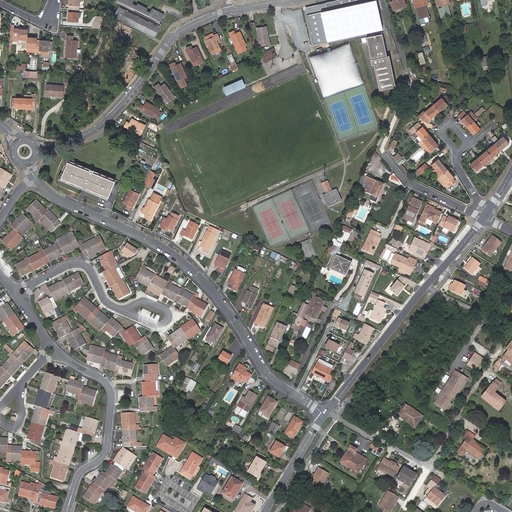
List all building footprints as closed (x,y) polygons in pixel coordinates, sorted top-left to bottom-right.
[(79,9),(79,0),(69,0),(69,8),(79,9)] [(132,0),(116,0),(116,1),(121,3),(117,11),(124,14),(122,17),(127,19),(132,9),(136,11),(132,20),(139,23),(140,22),(147,25),(146,26),(152,29),(153,28),(158,30),(162,23),(160,22),(164,14),(153,9),(151,13),(146,11),(147,8),(138,4),(137,6),(132,4),(133,0),(132,0)] [(377,0),(340,0),(305,7),(313,44),(383,30),(377,0)] [(394,3),(391,4),(393,10),(406,6),(403,0),(392,0),(393,1),(394,3)] [(415,0),(416,1),(413,2),(415,7),(418,19),(428,16),(425,5),(428,4),(426,0),(415,0)] [(448,5),(438,7),(440,17),(450,14),(448,5)] [(78,22),(79,9),(69,8),(68,17),(71,18),(70,21),(78,22)] [(117,11),(114,16),(156,35),(158,30),(153,28),(152,29),(146,26),(147,25),(140,22),(139,23),(132,20),(136,11),(132,9),(127,19),(122,17),(124,14),(117,11)] [(96,27),(103,27),(104,17),(97,16),(96,27)] [(22,48),(27,48),(27,41),(28,39),(28,31),(24,31),(25,29),(20,29),(20,28),(15,28),(15,25),(11,25),(10,41),(14,42),(18,42),(18,44),(22,44),(22,48)] [(266,27),(257,29),(260,46),(269,44),(266,27)] [(233,36),(232,32),(229,33),(238,53),(246,49),(245,45),(246,45),(240,32),(233,36)] [(207,41),(213,54),(221,50),(216,40),(219,39),(217,34),(214,35),(215,37),(207,41)] [(396,87),(389,56),(386,57),(385,57),(384,52),(386,52),(382,34),(367,37),(372,65),(374,65),(380,91),(396,87)] [(426,40),(424,34),(419,36),(425,56),(429,54),(426,40)] [(73,36),(67,36),(67,46),(68,47),(68,53),(66,53),(66,57),(76,58),(77,41),(73,40),(73,36)] [(37,38),(31,38),(31,39),(28,39),(27,41),(27,48),(27,52),(39,53),(40,50),(40,43),(40,40),(37,40),(37,38)] [(40,43),(40,50),(39,53),(39,57),(49,57),(49,51),(52,51),(53,41),(44,41),(44,43),(40,43)] [(349,42),(309,57),(323,98),(364,84),(349,42)] [(190,50),(189,47),(186,48),(194,66),(203,62),(197,47),(192,49),(190,50)] [(273,49),(261,55),(258,56),(259,58),(261,56),(264,62),(276,57),(273,51),(274,50),(273,49)] [(232,72),(239,69),(236,63),(229,66),(232,72)] [(174,67),(173,64),(170,65),(181,89),(187,86),(184,78),(187,77),(181,64),(176,66),(174,67)] [(241,79),(222,87),(226,95),(245,87),(241,79)] [(159,88),(157,85),(155,87),(163,99),(164,98),(167,102),(173,98),(170,94),(171,93),(165,84),(161,87),(159,88)] [(64,96),(65,86),(47,85),(46,95),(64,96)] [(32,96),(25,95),(24,98),(24,107),(27,107),(27,109),(31,109),(32,108),(35,108),(36,95),(32,94),(32,96)] [(431,102),(433,105),(434,105),(439,111),(447,104),(439,95),(431,102)] [(24,107),(24,98),(13,98),(12,106),(16,106),(16,108),(20,108),(20,107),(24,107)] [(143,109),(140,107),(139,109),(158,120),(162,113),(158,111),(159,109),(147,102),(145,106),(143,109)] [(424,110),(417,116),(426,123),(429,123),(431,118),(439,111),(434,105),(426,111),(424,110)] [(478,118),(486,111),(482,107),(474,113),(478,118)] [(458,116),(468,127),(474,121),(476,120),(470,113),(467,115),(464,111),(458,116)] [(72,118),(72,120),(72,121),(73,122),(74,123),(75,124),(76,124),(78,124),(79,123),(80,122),(80,121),(80,119),(80,118),(79,117),(78,116),(77,116),(75,116),(74,116),(73,117),(72,118)] [(129,126),(126,124),(125,127),(140,134),(145,125),(132,119),(130,123),(129,126)] [(474,121),(468,127),(471,131),(471,130),(472,131),(471,132),(474,134),(481,128),(474,121)] [(149,126),(157,131),(157,126),(151,122),(149,126)] [(422,140),(429,134),(423,127),(422,128),(418,123),(410,130),(412,133),(415,131),(422,140)] [(438,145),(429,134),(422,140),(432,150),(438,145)] [(503,136),(495,143),(501,150),(509,143),(503,136)] [(422,140),(420,142),(429,153),(432,150),(422,140)] [(501,150),(495,143),(487,150),(492,157),(501,150)] [(492,157),(487,150),(479,157),(484,164),(492,157)] [(405,161),(401,157),(396,161),(400,165),(405,161)] [(484,164),(479,157),(471,164),(476,171),(484,164)] [(448,170),(439,159),(432,165),(435,169),(441,175),(448,170)] [(67,166),(69,163),(90,171),(91,170),(67,160),(66,165),(67,166)] [(94,171),(91,170),(90,171),(69,163),(67,166),(66,165),(62,174),(64,175),(62,178),(109,197),(116,181),(94,173),(94,171)] [(425,163),(417,170),(420,174),(429,167),(425,163)] [(5,187),(11,176),(0,168),(0,188),(1,189),(3,185),(5,187)] [(432,171),(438,178),(441,175),(435,169),(432,171)] [(451,173),(448,170),(437,178),(449,192),(458,184),(455,182),(456,181),(450,174),(451,173)] [(116,180),(94,171),(94,173),(116,181),(116,180)] [(149,187),(156,173),(151,171),(144,184),(149,187)] [(160,175),(156,173),(149,187),(153,189),(160,175)] [(64,175),(62,174),(60,180),(108,199),(109,197),(62,178),(64,175)] [(360,191),(367,176),(363,174),(356,189),(360,191)] [(405,187),(393,174),(387,180),(404,188),(405,187)] [(367,176),(360,191),(372,196),(370,200),(376,203),(384,185),(367,176)] [(332,191),(328,181),(322,183),(326,194),(323,195),(329,208),(341,202),(336,189),(332,191)] [(139,194),(130,190),(124,203),(128,205),(127,208),(131,210),(139,194)] [(152,201),(158,204),(162,197),(155,194),(152,201)] [(422,202),(413,198),(404,219),(413,223),(417,215),(415,214),(416,212),(417,213),(422,202)] [(152,201),(149,199),(145,208),(143,212),(147,215),(146,217),(151,220),(158,204),(152,201)] [(35,220),(37,223),(40,220),(46,214),(43,211),(45,209),(36,200),(27,209),(36,219),(35,220)] [(432,209),(427,207),(419,222),(426,225),(428,221),(437,225),(441,215),(434,212),(431,210),(432,209)] [(58,220),(49,211),(48,212),(46,214),(40,220),(52,232),(60,225),(57,222),(58,220)] [(164,226),(163,228),(168,231),(169,228),(172,229),(179,216),(172,212),(170,215),(169,215),(167,219),(164,217),(161,225),(162,225),(164,226)] [(32,223),(23,213),(13,223),(15,225),(12,227),(14,229),(20,235),(32,223)] [(453,221),(454,219),(449,217),(444,230),(448,232),(453,234),(458,223),(455,222),(453,221)] [(199,226),(191,222),(186,231),(183,230),(180,236),(183,237),(184,235),(192,239),(199,226)] [(22,237),(34,225),(32,223),(20,235),(22,237)] [(339,236),(346,240),(347,240),(347,239),(350,240),(352,235),(350,234),(352,230),(344,226),(339,236)] [(204,249),(203,252),(208,254),(219,231),(212,228),(210,233),(207,232),(200,247),(204,249)] [(22,237),(20,235),(14,229),(5,239),(6,240),(4,243),(11,251),(23,239),(22,237)] [(382,235),(373,230),(370,237),(370,239),(368,243),(366,244),(363,251),(374,256),(377,249),(377,248),(378,245),(379,245),(382,239),(380,238),(382,235)] [(77,242),(72,232),(56,240),(58,243),(63,252),(64,254),(76,248),(75,246),(78,244),(77,242)] [(99,236),(83,245),(79,246),(85,256),(88,254),(89,256),(106,248),(99,236)] [(431,245),(414,238),(408,252),(425,259),(431,245)] [(499,245),(491,238),(481,250),(489,257),(499,245)] [(334,239),(331,244),(332,244),(342,249),(344,244),(337,240),(334,239)] [(309,240),(299,244),(305,260),(316,255),(309,240)] [(63,252),(58,243),(43,251),(48,260),(49,262),(61,256),(60,254),(63,252)] [(130,243),(124,252),(134,259),(140,250),(130,243)] [(342,249),(332,244),(328,253),(337,257),(331,269),(345,276),(351,263),(338,258),(342,249)] [(43,251),(41,247),(38,249),(40,253),(28,258),(33,268),(34,270),(46,264),(45,262),(48,260),(43,251)] [(113,255),(111,251),(103,255),(100,257),(102,260),(101,261),(106,271),(114,266),(117,265),(112,255),(113,255)] [(223,273),(231,256),(223,252),(222,256),(220,255),(215,266),(216,266),(215,269),(223,273)] [(280,256),(272,252),(270,257),(278,260),(280,256)] [(399,270),(410,274),(413,265),(415,266),(417,261),(410,258),(409,260),(395,254),(391,264),(400,268),(399,270)] [(33,268),(28,258),(27,257),(24,259),(25,260),(15,265),(21,277),(30,272),(30,270),(33,268)] [(473,258),(464,269),(472,275),(475,271),(478,273),(482,269),(479,266),(481,264),(473,258)] [(125,280),(117,265),(114,266),(122,282),(123,281),(125,280)] [(113,286),(122,282),(114,266),(106,271),(104,271),(106,275),(104,275),(111,288),(112,287),(113,286)] [(236,270),(235,270),(231,280),(232,280),(230,284),(233,286),(232,289),(237,291),(244,274),(243,273),(245,270),(238,267),(236,270)] [(154,277),(155,275),(145,270),(142,268),(139,273),(137,277),(140,279),(139,281),(149,286),(154,277)] [(374,274),(364,270),(353,294),(364,298),(374,274)] [(64,282),(69,292),(84,284),(79,275),(75,277),(74,275),(63,281),(64,282)] [(168,282),(155,275),(154,277),(167,285),(168,282)] [(162,292),(167,285),(154,277),(149,286),(152,289),(151,291),(160,296),(161,294),(162,292)] [(410,281),(401,277),(391,290),(398,295),(410,281)] [(451,285),(449,290),(464,297),(467,291),(463,290),(465,285),(455,280),(454,284),(453,286),(451,285)] [(123,281),(122,282),(113,286),(115,289),(113,290),(118,300),(130,294),(123,281)] [(47,288),(52,298),(54,300),(69,292),(64,282),(60,284),(59,282),(47,288)] [(165,296),(174,301),(175,300),(175,298),(180,290),(171,284),(168,282),(167,285),(162,292),(166,294),(165,296)] [(258,290),(252,287),(249,292),(248,291),(243,302),(247,304),(246,307),(251,309),(257,296),(255,295),(258,290)] [(181,289),(180,290),(175,298),(180,301),(179,302),(188,307),(188,306),(193,297),(194,296),(184,291),(181,289)] [(375,302),(378,294),(371,291),(368,299),(375,302)] [(48,297),(38,302),(44,314),(57,307),(54,300),(52,298),(49,299),(48,297)] [(197,299),(193,297),(188,306),(192,308),(190,311),(201,317),(208,306),(197,299)] [(322,306),(324,303),(313,298),(306,313),(305,314),(312,317),(310,322),(314,324),(315,322),(321,325),(322,322),(316,319),(320,310),(326,313),(328,309),(322,306)] [(86,302),(83,299),(76,307),(75,308),(88,319),(95,311),(97,309),(87,300),(86,302)] [(0,303),(0,315),(4,321),(15,314),(7,303),(6,305),(3,301),(0,304),(0,303)] [(385,304),(379,301),(370,319),(379,323),(381,318),(384,313),(386,309),(383,308),(385,304)] [(263,310),(261,309),(255,324),(264,328),(273,308),(266,305),(263,310)] [(74,309),(87,320),(88,319),(75,308),(74,309)] [(293,324),(299,327),(305,314),(306,313),(300,310),(296,317),(295,320),(293,324)] [(88,319),(101,330),(110,320),(100,312),(98,314),(95,311),(88,319)] [(15,314),(4,321),(12,333),(10,334),(12,337),(23,329),(20,325),(22,324),(15,314)] [(295,320),(296,317),(290,314),(287,321),(293,324),(295,320)] [(68,334),(72,332),(63,317),(55,322),(57,325),(55,327),(61,338),(68,334)] [(347,331),(350,323),(338,318),(335,326),(347,331)] [(88,319),(87,320),(86,321),(99,332),(101,330),(88,319)] [(110,320),(101,330),(105,333),(106,331),(114,338),(123,328),(115,321),(113,322),(110,320)] [(188,339),(200,330),(193,320),(190,322),(189,322),(181,328),(188,339)] [(276,348),(286,327),(277,323),(270,337),(272,338),(269,344),(268,347),(273,350),(275,347),(276,348)] [(205,341),(210,344),(212,341),(215,343),(221,332),(219,331),(221,327),(215,324),(205,341)] [(375,329),(366,324),(359,337),(357,341),(366,345),(375,329)] [(174,348),(188,339),(181,328),(170,336),(171,338),(169,340),(169,341),(173,346),(174,348)] [(78,330),(78,329),(72,332),(68,334),(70,337),(68,339),(75,350),(86,344),(80,333),(78,330)] [(131,347),(134,344),(141,339),(135,330),(133,332),(131,329),(127,331),(122,335),(131,347)] [(134,344),(143,356),(153,349),(154,349),(147,339),(145,341),(143,338),(141,339),(134,344)] [(339,346),(329,341),(325,347),(336,353),(339,346)] [(511,341),(506,349),(508,350),(503,357),(511,365),(511,364),(511,341)] [(24,342),(13,355),(21,362),(23,363),(31,354),(29,352),(32,349),(24,342)] [(105,352),(105,351),(90,348),(87,359),(92,360),(91,362),(102,364),(105,352)] [(159,356),(167,367),(177,360),(179,363),(183,360),(174,348),(171,350),(170,349),(159,356)] [(354,353),(347,349),(342,358),(350,362),(354,353)] [(115,370),(118,360),(119,357),(108,355),(109,353),(105,352),(102,364),(105,365),(105,368),(115,370)] [(195,363),(199,355),(195,352),(190,360),(195,363)] [(231,357),(223,352),(219,359),(227,364),(231,357)] [(12,354),(11,353),(8,355),(10,357),(1,367),(9,374),(11,376),(20,367),(18,365),(21,362),(13,355),(12,354)] [(486,360),(475,353),(466,366),(478,373),(486,360)] [(131,377),(131,376),(134,364),(118,360),(115,370),(115,371),(119,372),(119,373),(131,377)] [(300,365),(291,361),(289,366),(298,370),(300,365)] [(195,363),(192,370),(197,372),(201,365),(195,363)] [(317,363),(309,378),(311,379),(313,374),(329,382),(332,376),(329,375),(333,366),(328,364),(327,367),(321,364),(321,365),(317,363)] [(252,375),(245,372),(247,369),(240,364),(232,378),(237,381),(239,382),(242,378),(244,380),(248,382),(252,375)] [(155,382),(157,382),(157,365),(144,365),(144,378),(147,378),(147,382),(155,382)] [(511,371),(511,370),(501,365),(499,370),(510,376),(511,371)] [(9,374),(1,367),(0,368),(0,388),(9,379),(7,377),(9,374)] [(469,380),(455,370),(433,404),(448,413),(469,380)] [(41,390),(51,393),(53,393),(57,381),(60,383),(60,381),(69,383),(70,381),(48,374),(47,378),(44,377),(41,389),(41,390)] [(189,383),(185,388),(191,392),(196,383),(191,379),(191,380),(187,378),(186,379),(185,381),(189,383)] [(76,399),(79,400),(82,389),(83,387),(84,385),(79,384),(80,382),(70,379),(70,381),(69,383),(66,392),(77,395),(76,399)] [(153,397),(159,396),(159,392),(156,392),(155,382),(147,382),(145,382),(142,382),(143,393),(145,393),(145,397),(153,397)] [(499,387),(493,383),(482,397),(498,410),(505,402),(494,393),(499,387)] [(93,404),(97,391),(87,388),(86,390),(82,389),(79,400),(93,404)] [(46,409),(51,393),(41,390),(40,393),(38,393),(34,406),(38,407),(40,407),(46,409)] [(251,406),(257,396),(249,391),(244,398),(243,400),(241,398),(236,407),(247,413),(251,406)] [(142,412),(157,411),(157,407),(153,407),(153,397),(145,397),(143,397),(139,397),(140,408),(142,408),(142,412)] [(276,402),(268,397),(260,411),(268,416),(276,402)] [(423,416),(405,404),(397,415),(415,428),(423,416)] [(33,422),(45,426),(50,411),(46,409),(40,407),(39,411),(37,410),(33,422)] [(136,429),(140,429),(139,425),(136,425),(135,413),(122,413),(123,426),(124,426),(124,430),(136,429)] [(303,421),(294,416),(284,433),(293,438),(303,421)] [(81,433),(91,437),(92,433),(95,433),(99,421),(86,417),(81,433)] [(43,440),(41,439),(45,426),(33,422),(29,435),(31,436),(29,439),(40,443),(44,444),(45,440),(43,440)] [(279,426),(273,422),(268,429),(275,433),(279,426)] [(242,429),(235,425),(233,430),(240,434),(242,429)] [(59,444),(62,445),(72,448),(73,445),(75,446),(79,433),(67,429),(63,442),(60,441),(59,444)] [(137,446),(141,446),(140,442),(137,443),(136,429),(124,430),(123,430),(124,443),(126,443),(126,447),(137,446)] [(468,437),(472,440),(475,436),(467,430),(462,438),(466,440),(468,437)] [(177,443),(173,441),(164,435),(159,444),(175,454),(179,447),(183,449),(184,447),(186,444),(179,439),(177,443)] [(479,460),(486,450),(472,440),(468,437),(466,440),(457,452),(462,456),(466,451),(479,460)] [(0,452),(7,453),(7,449),(8,439),(0,438),(0,452)] [(213,447),(216,449),(221,441),(218,439),(213,447)] [(285,447),(276,441),(270,452),(279,457),(285,447)] [(380,446),(373,442),(370,446),(378,450),(380,446)] [(175,454),(159,444),(157,447),(177,458),(183,449),(179,447),(175,454)] [(62,445),(57,461),(67,465),(68,461),(70,462),(74,449),(72,448),(62,445)] [(351,445),(340,462),(358,473),(364,462),(356,458),(357,458),(357,455),(355,453),(356,451),(357,450),(356,449),(357,448),(351,445)] [(7,453),(7,459),(21,461),(22,453),(22,451),(22,447),(12,446),(12,449),(7,449),(7,453)] [(114,461),(115,462),(124,468),(130,459),(133,460),(136,456),(124,448),(123,450),(121,453),(119,452),(114,461)] [(367,458),(356,451),(355,453),(357,455),(357,458),(356,458),(364,462),(367,458)] [(21,461),(21,466),(25,466),(25,465),(32,465),(31,472),(40,473),(40,462),(36,462),(37,452),(26,452),(26,454),(22,453),(21,461)] [(144,469),(153,475),(162,459),(153,453),(144,469)] [(201,459),(193,453),(183,469),(192,474),(201,459)] [(266,463),(257,458),(248,472),(257,477),(266,463)] [(124,468),(128,470),(133,461),(133,460),(130,459),(124,468)] [(390,465),(391,463),(384,459),(378,469),(386,474),(386,473),(393,477),(399,468),(395,465),(394,467),(390,465)] [(67,465),(57,461),(51,460),(50,463),(55,465),(51,478),(64,482),(68,469),(66,469),(67,465)] [(105,473),(116,480),(124,468),(115,462),(113,465),(111,464),(105,473)] [(329,474),(318,467),(314,474),(315,475),(313,480),(311,479),(309,482),(320,488),(323,483),(324,483),(329,474)] [(4,470),(0,468),(0,479),(2,480),(0,484),(9,486),(9,485),(7,484),(10,472),(4,471),(4,470)] [(155,476),(153,475),(144,469),(140,476),(142,477),(136,487),(146,492),(155,476)] [(415,477),(402,470),(396,479),(410,487),(415,477)] [(114,484),(116,480),(105,473),(104,472),(102,476),(100,474),(94,484),(105,491),(111,481),(114,484)] [(207,473),(198,489),(205,493),(207,491),(213,495),(221,481),(207,473)] [(431,480),(436,484),(440,479),(435,475),(431,480)] [(243,484),(232,477),(222,493),(229,497),(232,499),(237,491),(238,492),(243,484)] [(20,494),(35,498),(34,500),(34,502),(37,503),(42,483),(39,481),(38,485),(37,488),(23,484),(21,484),(18,493),(20,494)] [(446,496),(437,489),(434,487),(436,485),(431,481),(427,487),(429,488),(431,490),(428,495),(426,497),(438,506),(446,496)] [(44,484),(42,483),(37,503),(36,503),(40,504),(54,508),(58,498),(50,496),(51,492),(44,490),(44,489),(42,489),(44,484)] [(91,486),(83,497),(94,504),(102,492),(103,493),(105,491),(94,484),(92,487),(91,486)] [(6,488),(2,487),(0,501),(6,502),(8,492),(5,492),(6,488)] [(232,499),(229,497),(228,498),(233,501),(239,492),(238,492),(237,491),(232,499)] [(390,511),(399,498),(389,492),(380,506),(389,511),(390,511)] [(253,499),(245,494),(234,511),(245,511),(251,511),(256,505),(251,502),(253,499)] [(146,511),(149,507),(133,497),(128,507),(136,511),(146,511)]
